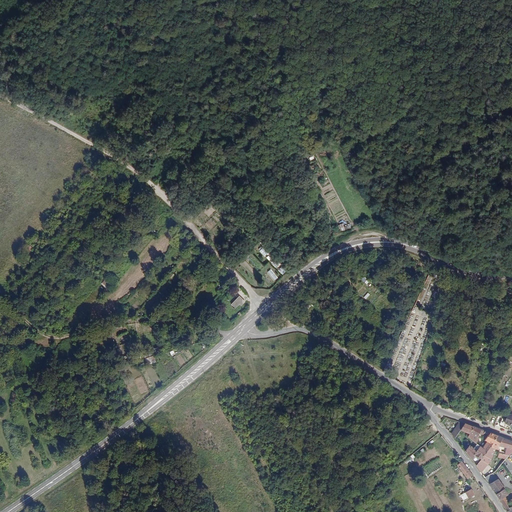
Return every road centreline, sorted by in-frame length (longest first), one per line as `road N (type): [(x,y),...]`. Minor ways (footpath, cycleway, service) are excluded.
road 1 (track): [(266,307),(140,174),(0,92)]
road 2 (secondary): [(511,273),(463,273),(395,244),(364,243),(309,270),(243,328)]
road 3 (secondary): [(243,328),(6,511)]
road 4 (track): [(232,336),(136,321),(55,338),(0,297)]
road 5 (residential): [(243,328),(309,331),(425,407)]
road 6 (residential): [(425,407),(501,511)]
